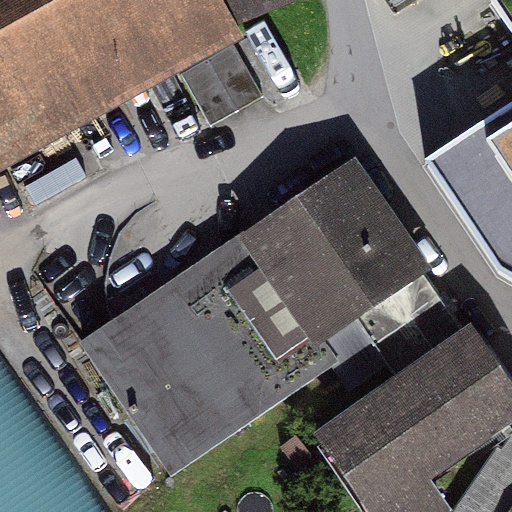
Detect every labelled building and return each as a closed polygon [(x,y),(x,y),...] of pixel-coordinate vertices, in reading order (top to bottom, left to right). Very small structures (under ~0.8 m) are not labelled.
[(213,0),(0,0),(0,165),(174,82),(238,51),(213,0)] [(266,108),(238,51),(174,82),(202,139),(266,108)] [(511,75),(454,127),(492,170),(435,219),(511,307),(511,75)] [(354,188),(246,264),(324,374),(432,297),(354,188)] [(232,244),(73,356),(166,486),(324,374),(246,264),(232,244)] [(448,329),(288,443),(337,511),(426,511),(409,487),(510,415),(448,329)] [(98,511),(0,368),(0,511),(98,511)]
